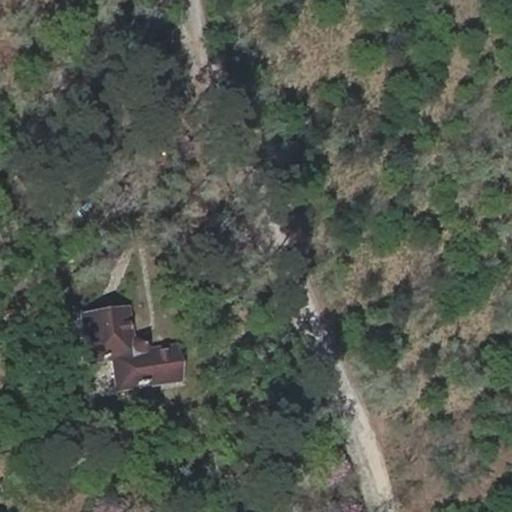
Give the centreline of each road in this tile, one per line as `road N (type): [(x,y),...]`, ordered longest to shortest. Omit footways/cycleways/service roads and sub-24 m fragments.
road 1 (track): [(184,0),(204,86),(388,511)]
road 2 (track): [(117,0),(0,151)]
